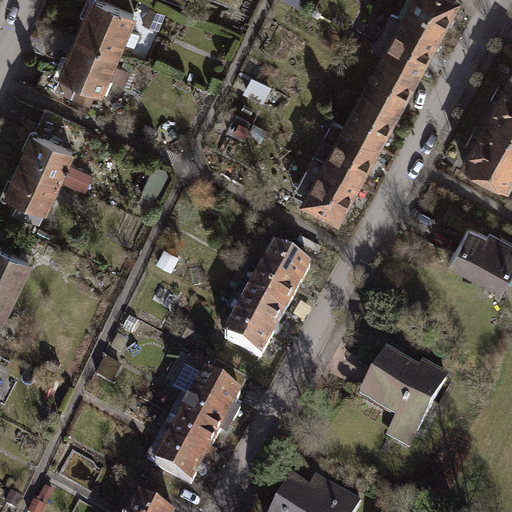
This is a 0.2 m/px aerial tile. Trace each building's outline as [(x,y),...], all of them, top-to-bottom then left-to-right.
[(90,0),(85,0),(70,37),(120,59),(123,50),(137,56),(144,40),(130,34),(136,20),(90,0)] [(209,0),(207,5),(247,21),(255,0),(209,0)] [(402,0),(393,18),(397,20),(436,41),(441,32),(446,34),(455,18),(450,15),(458,0),(402,0)] [(168,20),(153,14),(146,31),(161,37),(168,20)] [(397,20),(377,58),(416,79),(421,68),(427,71),(436,54),(430,52),(436,41),(397,20)] [(70,37),(53,76),(77,87),(70,103),(92,112),(99,96),(103,98),(109,84),(127,92),(133,78),(115,70),(120,59),(70,37)] [(377,58),(357,95),(396,116),(402,104),(406,107),(415,90),(411,88),(416,79),(377,58)] [(511,81),(506,78),(481,125),(511,140),(511,81)] [(357,95),(337,133),(376,154),(381,144),(385,146),(393,131),(389,129),(396,116),(357,95)] [(27,135),(13,167),(61,188),(87,199),(96,179),(70,167),(84,133),(45,116),(35,138),(27,135)] [(253,128),(238,121),(229,142),(244,149),(253,128)] [(511,140),(481,125),(457,171),(511,199),(511,198),(511,140)] [(159,138),(147,133),(144,142),(155,147),(159,138)] [(337,133),(317,171),(355,191),(363,177),(370,181),(378,165),(371,162),(376,154),(337,133)] [(13,167),(0,196),(0,199),(17,207),(12,220),(41,233),(61,188),(13,167)] [(317,171),(296,208),(335,229),(341,217),(346,220),(354,205),(349,202),(355,191),(317,171)] [(166,188),(152,182),(139,211),(153,218),(166,188)] [(483,298),(498,305),(511,279),(511,248),(488,236),(486,241),(467,231),(447,270),(487,291),(483,298)] [(32,269),(0,252),(0,328),(13,335),(25,312),(13,306),(32,269)] [(270,254),(258,276),(300,298),(312,276),(270,254)] [(160,267),(173,274),(179,263),(166,256),(160,267)] [(258,276),(246,298),(288,321),(300,298),(258,276)] [(246,298),(234,320),(276,343),(288,321),(246,298)] [(234,320),(222,343),(264,365),(276,343),(234,320)] [(186,341),(203,349),(208,339),(191,331),(186,341)] [(395,441),(416,452),(453,382),(424,367),(420,376),(378,354),(352,403),(401,429),(395,441)] [(106,363),(100,378),(116,386),(123,370),(106,363)] [(198,379),(186,401),(227,423),(234,426),(240,415),(233,412),(248,385),(226,373),(217,389),(198,379)] [(186,401),(174,423),(216,445),(227,423),(186,401)] [(61,425),(47,418),(41,430),(55,437),(61,425)] [(174,423),(163,445),(204,466),(210,470),(216,459),(210,456),(216,445),(174,423)] [(163,445),(151,466),(192,488),(204,466),(163,445)] [(167,485),(154,477),(142,498),(155,505),(167,485)] [(271,511),(358,511),(362,507),(315,481),(308,495),(287,483),(271,511)] [(56,492),(46,486),(40,497),(50,502),(56,492)] [(24,498),(12,491),(5,504),(17,511),(24,498)] [(164,511),(138,497),(129,511),(164,511)] [(41,511),(44,507),(35,502),(30,511),(41,511)]
